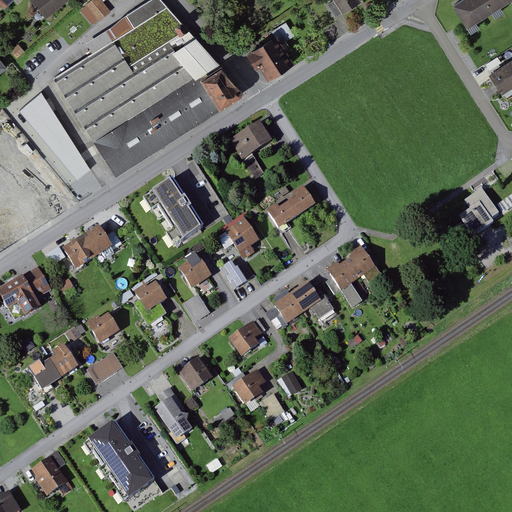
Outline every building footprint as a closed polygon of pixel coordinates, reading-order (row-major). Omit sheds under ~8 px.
[(32,0),(47,18),(70,0),(32,0)] [(118,178),(221,109),(205,79),(223,66),(162,0),(155,0),(90,42),(96,51),(54,78),(118,178)] [(81,0),(99,21),(112,11),(104,1),(104,0),(81,0)] [(363,2),(361,0),(335,0),(336,1),(330,5),(337,18),(363,2)] [(511,0),(467,0),(456,7),(471,30),(511,3),(511,0)] [(293,65),(276,37),(252,52),(269,79),(293,65)] [(0,78),(11,70),(0,55),(0,78)] [(511,93),(511,64),(491,78),(505,98),(511,93)] [(205,79),(221,109),(233,102),(240,97),(242,93),(241,87),(238,83),(223,66),(205,79)] [(265,125),(234,144),(246,164),(277,146),(265,125)] [(0,132),(0,206),(9,199),(38,174),(0,132)] [(40,151),(67,184),(78,175),(51,143),(40,151)] [(38,174),(9,199),(23,223),(30,221),(65,199),(45,174),(38,174)] [(181,251),(208,233),(175,183),(147,201),(181,251)] [(281,206),(269,214),(280,233),(319,208),(308,190),(296,196),(299,201),(284,210),(281,206)] [(502,216),(484,192),(468,204),(474,212),(463,221),(477,240),(497,226),(494,222),(502,216)] [(0,229),(11,246),(35,229),(30,221),(23,223),(9,199),(0,206),(0,229)] [(227,236),(245,262),(257,253),(254,249),(264,243),(249,221),(227,236)] [(0,252),(11,246),(0,229),(0,252)] [(103,231),(67,254),(80,274),(116,251),(103,231)] [(365,251),(329,276),(343,295),(366,279),(371,286),(383,278),(365,251)] [(181,272),(193,290),(212,277),(200,259),(181,272)] [(223,266),(232,290),(246,284),(238,261),(223,266)] [(39,270),(0,292),(0,294),(12,314),(23,308),(30,319),(44,311),(38,299),(51,291),(39,270)] [(138,296),(150,314),(170,301),(158,283),(138,296)] [(311,285),(278,308),(291,328),(325,305),(311,285)] [(197,323),(211,314),(199,295),(185,305),(197,323)] [(140,300),(134,303),(143,317),(149,313),(140,300)] [(90,328),(102,346),(122,333),(110,315),(90,328)] [(256,325),(231,343),(245,361),(262,349),(259,344),(266,339),(256,325)] [(31,373),(43,392),(79,369),(66,350),(31,373)] [(97,386),(125,368),(115,353),(88,371),(97,386)] [(202,362),(182,376),(194,394),(215,380),(202,362)] [(260,375),(237,390),(249,408),(267,396),(264,391),(269,388),(260,375)] [(293,376),(284,381),(293,396),(302,390),(293,376)] [(158,413),(180,445),(197,434),(170,393),(161,399),(166,407),(158,413)] [(270,421),(285,414),(276,394),(260,402),(270,421)] [(229,409),(216,420),(222,428),(236,416),(229,409)] [(110,424),(83,443),(124,502),(152,484),(110,424)] [(70,485),(54,462),(35,475),(51,498),(70,485)] [(23,511),(14,494),(0,502),(0,511),(23,511)]
